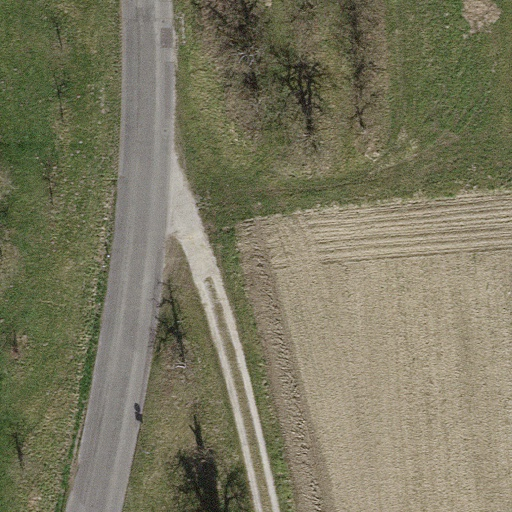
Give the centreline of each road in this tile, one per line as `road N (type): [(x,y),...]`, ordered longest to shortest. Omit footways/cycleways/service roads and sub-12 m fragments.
road 1 (secondary): [(149,0),(149,233),(81,511)]
road 2 (track): [(149,179),(206,268),(263,511)]
